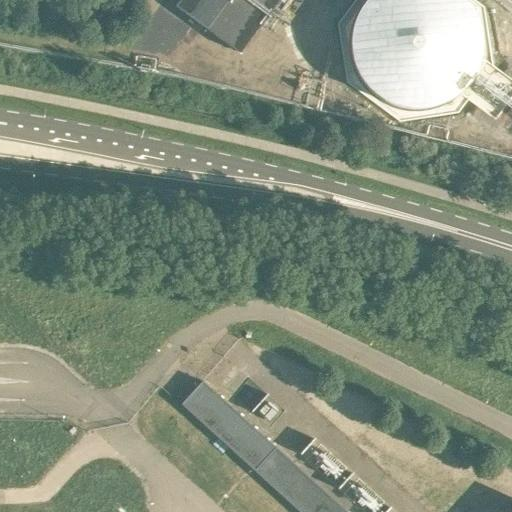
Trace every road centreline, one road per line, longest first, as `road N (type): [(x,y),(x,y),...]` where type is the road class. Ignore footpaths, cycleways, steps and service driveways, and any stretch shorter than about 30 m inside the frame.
road 1 (tertiary): [(427,224),(309,183),(0,118)]
road 2 (tertiary): [(0,162),(427,224)]
road 3 (unknown): [(97,422),(53,491),(0,499)]
